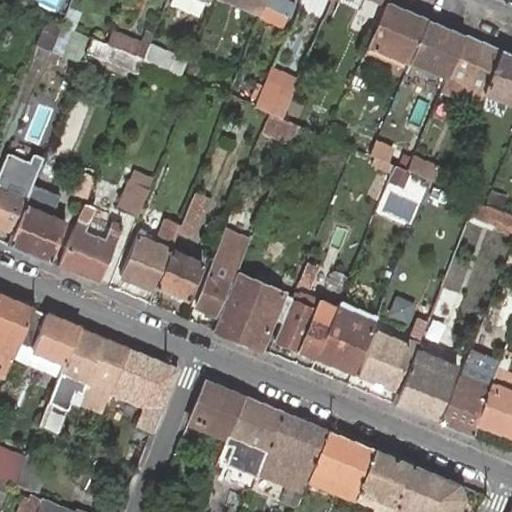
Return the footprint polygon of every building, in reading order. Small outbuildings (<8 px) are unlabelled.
[(266,0),(266,1),(284,7),(292,11),(296,0),(266,0)] [(427,19),(386,2),(385,4),(367,44),(364,50),(407,67),(409,61),(427,19)] [(81,12),(68,7),(60,25),(74,31),(81,12)] [(51,50),(60,25),(46,19),(36,44),(51,50)] [(464,34),(427,19),(409,61),(446,76),(464,34)] [(60,25),(51,50),(82,63),(86,52),(92,38),(79,33),(74,31),(60,25)] [(148,45),(112,31),(107,44),(143,58),(148,45)] [(501,50),(464,34),(446,76),(483,91),(501,50)] [(143,58),(107,44),(92,38),(86,52),(136,74),(143,58)] [(176,57),(148,45),(143,58),(180,74),(188,55),(179,51),(176,57)] [(511,54),(501,50),(483,91),(510,103),(511,99),(511,54)] [(483,91),(446,76),(443,85),(480,99),(483,91)] [(262,132),(289,143),(297,124),(283,119),(270,113),(262,132)] [(332,122),(326,136),(341,142),(347,129),(332,122)] [(375,141),(369,155),(385,161),(391,147),(375,141)] [(0,225),(12,231),(23,205),(27,195),(30,189),(43,157),(34,153),(23,181),(17,178),(12,176),(1,171),(0,173),(0,225)] [(406,170),(431,180),(443,186),(449,172),(412,156),(406,170)] [(411,191),(425,196),(431,180),(406,170),(394,165),(384,189),(395,194),(398,188),(411,193),(411,191)] [(117,209),(136,217),(149,189),(129,181),(117,209)] [(398,223),(411,228),(425,196),(411,191),(411,193),(398,223)] [(490,191),(485,204),(501,210),(506,197),(490,191)] [(194,193),(178,231),(190,236),(202,208),(204,208),(208,199),(194,193)] [(27,195),(23,205),(65,222),(69,213),(27,195)] [(57,265),(99,282),(118,235),(121,226),(110,222),(108,227),(103,225),(98,223),(88,219),(94,207),(83,203),(57,265)] [(7,245),(49,261),(65,222),(23,205),(12,231),(7,245)] [(511,231),(511,214),(493,210),(489,226),(511,231)] [(132,280),(154,289),(155,287),(170,250),(178,231),(171,228),(164,247),(154,243),(146,240),(141,238),(144,232),(138,230),(135,236),(119,275),(126,277),(132,280)] [(170,250),(155,287),(178,296),(185,299),(187,300),(202,263),(170,250)] [(195,305),(214,313),(218,315),(231,284),(235,273),(234,273),(237,265),(230,262),(225,260),(221,258),(216,256),(195,305)] [(305,264),(297,282),(309,287),(317,269),(305,264)] [(212,329),(242,341),(264,285),(235,273),(231,284),(218,315),(212,329)] [(242,341),(259,348),(269,324),(273,315),(275,311),(282,293),(264,285),(242,341)] [(298,349),(315,356),(330,321),(335,307),(318,300),(316,298),(310,296),(305,294),(299,292),(298,294),(293,292),(274,339),(298,349)] [(315,356),(352,371),(369,330),(373,321),(343,308),(345,303),(348,297),(341,294),(338,301),(336,306),(335,307),(330,321),(315,356)] [(19,341),(32,309),(0,295),(0,347),(14,353),(18,343),(19,341)] [(386,314),(406,322),(414,303),(394,295),(386,314)] [(343,308),(373,321),(374,318),(375,316),(371,314),(345,303),(343,308)] [(63,362),(77,327),(45,314),(32,309),(19,341),(18,343),(31,349),(63,362)] [(358,376),(397,392),(415,349),(417,343),(426,322),(418,319),(412,333),(410,339),(406,345),(375,332),(358,376)] [(102,337),(77,327),(63,362),(57,376),(47,402),(37,425),(57,433),(66,410),(70,400),(74,389),(105,401),(109,391),(112,385),(127,347),(107,339),(105,344),(101,342),(102,337)] [(25,363),(57,376),(63,362),(31,349),(18,343),(14,353),(12,357),(25,363)] [(0,360),(9,364),(12,357),(14,353),(0,347),(0,360)] [(177,368),(127,347),(112,385),(121,389),(136,394),(133,401),(144,406),(136,425),(152,431),(177,368)] [(392,403),(434,421),(457,367),(446,363),(438,359),(434,357),(423,353),(415,349),(397,392),(392,403)] [(487,394),(477,423),(485,426),(493,428),(499,431),(508,434),(511,435),(511,372),(505,370),(509,358),(501,356),(495,370),(493,378),(492,379),(490,385),(487,394)] [(439,422),(472,436),(477,423),(487,394),(490,385),(492,379),(493,378),(495,370),(486,368),(483,374),(483,377),(477,390),(455,382),(439,422)] [(460,369),(455,382),(477,390),(483,377),(460,369)] [(205,380),(189,419),(190,420),(194,421),(226,434),(242,395),(205,380)] [(121,389),(112,385),(109,391),(133,401),(136,394),(121,389)] [(105,401),(74,389),(70,400),(101,412),(105,401)] [(280,410),(242,395),(226,434),(223,442),(232,446),(225,463),(254,475),(257,469),(261,458),(280,410)] [(328,430),(280,410),(261,458),(257,469),(254,475),(301,494),(304,486),(307,479),(311,470),(328,430)] [(374,448),(328,430),(311,470),(357,489),(374,448)] [(411,464),(374,448),(357,489),(394,504),(411,464)] [(0,461),(0,478),(13,483),(19,469),(0,461)] [(456,483),(411,464),(394,504),(390,511),(402,511),(404,508),(413,511),(455,511),(463,496),(456,483)] [(357,489),(311,470),(307,479),(354,498),(357,489)] [(194,511),(206,484),(194,479),(179,511),(194,511)] [(86,511),(76,507),(74,511),(43,497),(29,492),(28,497),(23,495),(15,511),(86,511)]
